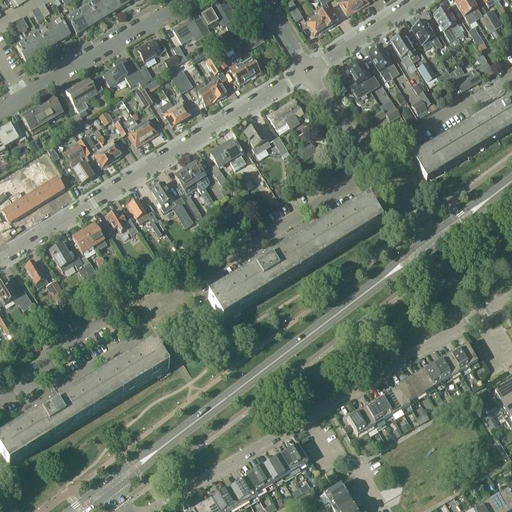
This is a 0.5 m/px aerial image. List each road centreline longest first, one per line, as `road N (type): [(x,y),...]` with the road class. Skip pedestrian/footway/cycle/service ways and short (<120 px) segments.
road 1 (residential): [(152,511),(511,296)]
road 2 (tertiary): [(109,489),(431,244)]
road 3 (residential): [(310,68),(0,259)]
road 4 (unclassified): [(198,270),(335,194),(373,161)]
road 5 (unclassified): [(188,0),(23,94)]
road 6 (unclassified): [(373,161),(511,74)]
road 7 (residential): [(310,68),(421,0)]
road 8 (unclassified): [(31,379),(46,393),(133,340)]
